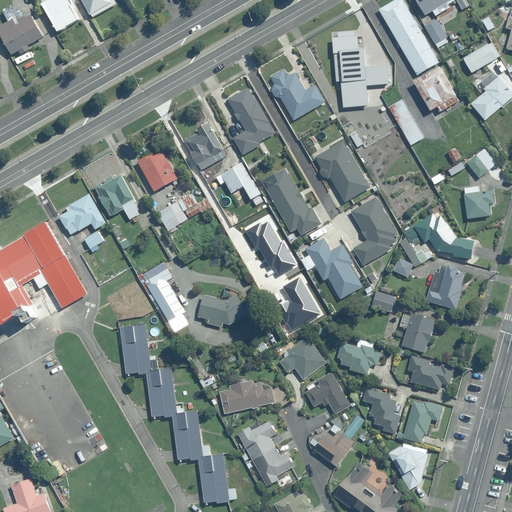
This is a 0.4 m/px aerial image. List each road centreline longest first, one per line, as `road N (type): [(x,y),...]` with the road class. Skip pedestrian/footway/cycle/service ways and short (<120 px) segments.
road 1 (primary): [(0,138),(243,0)]
road 2 (primary): [(233,44),(0,178)]
road 3 (residential): [(233,44),(336,218)]
road 4 (secondary): [(511,336),(464,511)]
